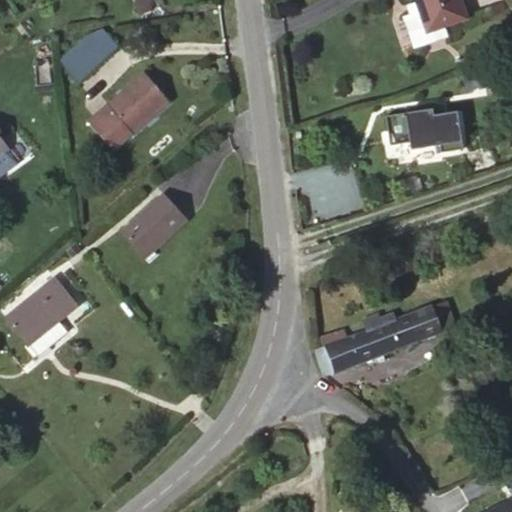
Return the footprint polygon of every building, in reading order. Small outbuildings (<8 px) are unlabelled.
[(459,29),(455,19),(437,25),(428,0),(418,0),(421,5),(412,8),(424,41),(459,29)] [(428,0),(437,25),(455,19),(478,11),(474,0),(428,0)] [(113,57),(104,45),(75,66),(93,90),(137,56),(129,45),(113,57)] [(507,68),(503,55),(481,62),(485,75),(507,68)] [(182,109),(160,83),(125,114),(146,140),(182,109)] [(419,158),(407,121),(354,139),(367,176),(419,158)] [(0,172),(19,158),(0,132),(0,172)] [(199,227),(177,203),(137,239),(159,263),(199,227)] [(90,313),(66,284),(17,327),(38,354),(42,350),(52,362),(81,338),(73,327),(90,313)] [(476,293),(460,300),(470,323),(485,316),(476,293)] [(470,323),(460,300),(428,312),(399,324),(344,345),(353,369),(470,323)] [(399,324),(428,312),(424,303),(412,309),(410,304),(393,311),(399,324)]
